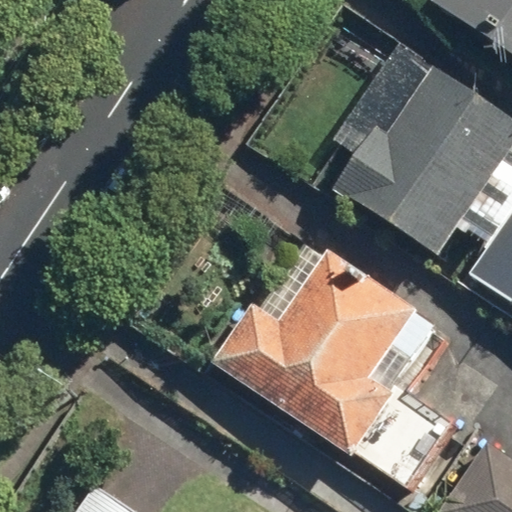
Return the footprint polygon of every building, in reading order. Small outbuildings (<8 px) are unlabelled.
[(511,0),(440,0),(437,5),(511,55),(511,0)] [(378,130),(336,194),(443,263),(511,156),(511,120),(433,70),(389,137),(378,130)] [(511,207),(470,271),(511,298),(511,207)] [(250,306),(211,366),(411,495),(456,424),(398,387),(438,325),(325,253),(278,324),(250,306)] [(511,511),(511,465),(479,444),(433,511),(511,511)] [(134,511),(89,482),(69,511),(134,511)]
